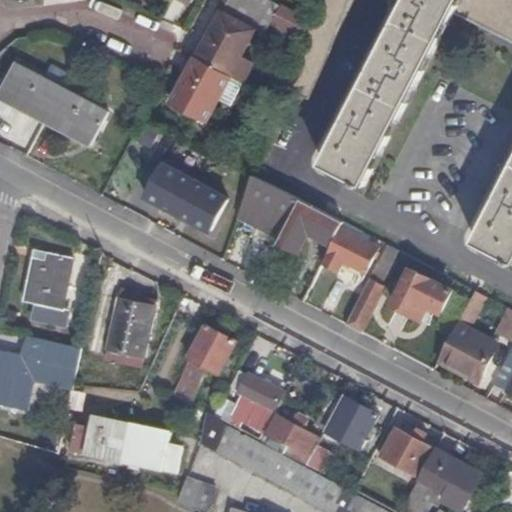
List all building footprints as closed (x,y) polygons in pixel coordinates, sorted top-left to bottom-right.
[(267,0),(229,0),(199,57),(230,75),(244,82),(255,61),(242,54),(257,28),(265,33),(272,21),(279,6),(267,0)] [(320,0),(312,23),(305,39),(305,40),(288,88),(310,96),(345,0),(320,0)] [(451,15),(422,0),(405,0),(381,50),(373,46),(367,59),(375,63),(348,115),(340,112),(334,125),(341,129),(324,163),(356,180),(354,184),(360,187),(363,184),(365,184),(451,15)] [(461,12),(466,0),(422,0),(451,15),(453,15),(458,18),(461,12)] [(511,0),(466,0),(461,12),(511,38),(511,0)] [(295,15),(279,6),(272,21),(288,30),(295,15)] [(305,39),(312,23),(295,15),(288,30),(305,39)] [(230,75),(199,57),(173,103),(206,121),(230,75)] [(0,93),(0,96),(46,120),(63,86),(16,62),(0,93)] [(63,86),(46,120),(91,143),(108,110),(63,86)] [(209,231),(227,198),(164,163),(146,195),(209,231)] [(511,168),(498,194),(491,190),(484,204),(492,208),(475,240),(508,257),(506,262),(511,265),(511,168)] [(255,176),(240,217),(255,225),(258,222),(283,236),(293,217),(302,201),(255,176)] [(345,220),(304,199),(302,201),(293,217),(308,226),(333,238),(345,220)] [(283,236),(280,243),(296,251),(308,226),(293,217),(283,236)] [(364,230),(345,220),(342,226),(361,236),(364,230)] [(342,226),(324,262),(338,270),(342,265),(345,260),(366,272),(380,247),(361,236),(342,226)] [(383,284),(402,249),(389,243),(371,277),(383,284)] [(62,306),(72,256),(36,249),(25,299),(39,301),(36,318),(66,324),(69,307),(62,306)] [(345,260),(342,265),(363,277),(366,272),(345,260)] [(443,311),(453,289),(413,267),(394,303),(422,317),(429,304),(443,311)] [(371,277),(348,323),(363,332),(386,286),(383,284),(371,277)] [(477,289),(460,319),(470,324),(487,294),(477,289)] [(146,354),(157,303),(119,296),(109,347),(146,354)] [(511,308),(508,306),(496,330),(511,337),(511,308)] [(208,324),(174,394),(191,403),(208,365),(220,370),(236,339),(208,324)] [(480,375),(496,345),(460,327),(444,356),(480,375)] [(75,364),(79,344),(26,333),(21,353),(11,351),(10,359),(0,356),(0,401),(24,407),(35,356),(75,364)] [(511,351),(494,383),(511,391),(511,351)] [(270,422),(277,408),(275,406),(283,390),(249,372),(239,390),(259,401),(248,423),(260,429),(265,419),(270,422)] [(236,397),(226,392),(214,414),(224,419),(236,397)] [(331,393),(320,414),(330,419),(341,398),(331,393)] [(362,448),(379,415),(347,396),(328,429),(362,448)] [(214,414),(209,412),(201,441),(336,511),(390,511),(222,423),(224,419),(214,414)] [(306,458),(319,434),(278,412),(269,430),(286,440),(287,438),(296,443),(293,450),(306,458)] [(167,443),(170,429),(92,414),(89,427),(75,424),(70,448),(176,469),(181,446),(167,443)] [(419,474),(433,446),(396,426),(381,455),(419,474)] [(401,511),(426,511),(433,499),(430,496),(438,478),(450,485),(445,497),(464,508),(483,472),(436,446),(401,511)] [(207,509),(215,486),(187,475),(178,497),(207,509)] [(430,496),(433,499),(442,503),(445,497),(450,485),(438,478),(430,496)]
